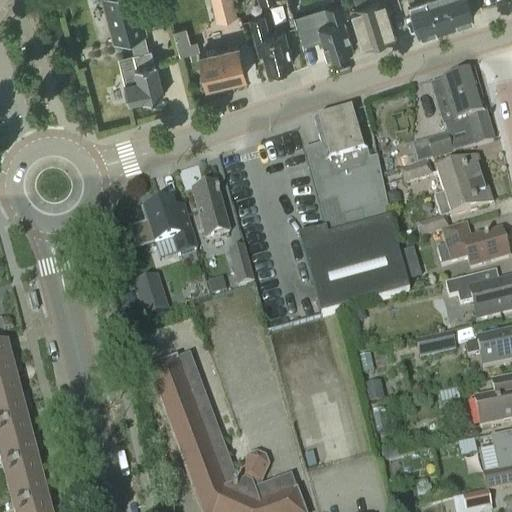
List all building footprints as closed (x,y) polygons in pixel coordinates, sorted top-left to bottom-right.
[(150,49),(147,50),(143,34),(146,34),(136,0),(103,0),(114,42),(132,37),(136,53),(133,54),(136,66),(134,67),(137,79),(123,83),(128,102),(142,99),(143,100),(163,95),(155,61),(153,62),(150,49)] [(211,0),(217,21),(236,17),(231,0),(211,0)] [(368,0),(354,0),(357,6),(351,8),(362,46),(381,40),(375,21),(370,22),(365,4),(369,3),(368,0)] [(368,0),(369,3),(365,4),(370,22),(375,21),(381,40),(395,36),(383,0),(368,0)] [(407,0),(419,35),(437,29),(427,0),(407,0)] [(427,0),(437,29),(455,23),(447,0),(427,0)] [(447,0),(455,23),(473,17),(467,0),(447,0)] [(313,12),(308,14),(312,28),(317,26),(327,57),(352,49),(343,19),(347,18),(342,1),(323,7),(326,18),(316,21),(313,12)] [(263,16),(250,19),(260,54),(264,52),(269,70),(293,63),(284,32),(283,30),(268,34),(263,16)] [(195,24),(173,30),(181,59),(198,54),(206,86),(244,76),(237,45),(204,53),(197,25),(208,22),(206,17),(194,21),(195,24)] [(472,74),(429,87),(442,128),(451,125),(454,133),(453,133),(459,153),(492,142),(485,114),(472,74)] [(368,162),(353,113),(313,125),(321,155),(303,160),(324,233),(326,240),(363,230),(363,229),(388,222),(389,221),(376,160),(368,162)] [(446,137),(426,143),(431,161),(452,155),(446,137)] [(442,195),(431,198),(432,200),(484,183),(476,160),(435,174),(442,195)] [(427,165),(400,174),(403,186),(430,177),(427,165)] [(438,219),(415,227),(419,239),(448,230),(444,219),(449,217),(450,219),(491,206),(484,183),(432,200),(438,219)] [(215,186),(191,194),(206,241),(230,234),(215,186)] [(390,208),(395,207),(399,202),(398,196),(393,193),(387,194),(385,197),(387,206),(390,208)] [(154,207),(139,212),(144,227),(146,226),(153,248),(170,242),(175,258),(195,252),(184,215),(174,218),(170,205),(155,209),(154,207)] [(408,293),(388,222),(363,229),(363,230),(326,240),(324,233),(297,241),(320,319),(408,293)] [(465,227),(440,234),(449,265),(467,260),(469,270),(508,259),(500,232),(469,241),(465,227)] [(245,247),(229,252),(241,286),(256,281),(245,247)] [(403,271),(407,282),(419,279),(416,268),(403,271)] [(477,277),(444,285),(447,299),(456,297),(458,306),(472,302),(477,306),(480,319),(511,311),(511,281),(480,289),(477,277)] [(134,293),(143,319),(166,312),(158,285),(134,293)] [(350,315),(353,326),(360,324),(363,319),(361,312),(350,315)] [(450,336),(416,344),(419,360),(453,352),(450,336)] [(511,336),(464,347),(467,357),(478,355),(482,372),(511,365),(511,336)] [(6,346),(0,347),(0,369),(18,365),(15,356),(9,358),(6,346)] [(173,363),(148,373),(199,511),(300,511),(288,480),(260,491),(258,485),(259,485),(267,469),(264,460),(255,457),(246,460),(239,475),(240,477),(234,479),(189,359),(174,365),(173,363)] [(18,365),(0,369),(0,390),(16,386),(13,375),(20,373),(18,365)] [(493,395),(473,399),(479,429),(511,422),(511,378),(490,383),(493,395)] [(378,402),(375,384),(363,387),(366,404),(378,402)] [(16,386),(0,390),(0,411),(28,404),(25,396),(19,398),(16,386)] [(28,404),(0,411),(0,432),(26,426),(23,415),(30,413),(28,404)] [(26,426),(0,432),(0,453),(38,444),(36,435),(29,437),(26,426)] [(476,441),(457,444),(459,456),(478,454),(476,441)] [(38,444),(0,453),(0,468),(2,474),(36,465),(33,454),(40,452),(38,444)] [(36,465),(2,474),(7,494),(48,483),(46,475),(39,477),(36,465)] [(511,483),(509,470),(482,477),(485,492),(511,486),(511,483)] [(48,483),(7,494),(11,511),(20,511),(47,505),(44,494),(51,492),(48,483)] [(490,511),(487,495),(453,503),(455,511),(490,511)]
